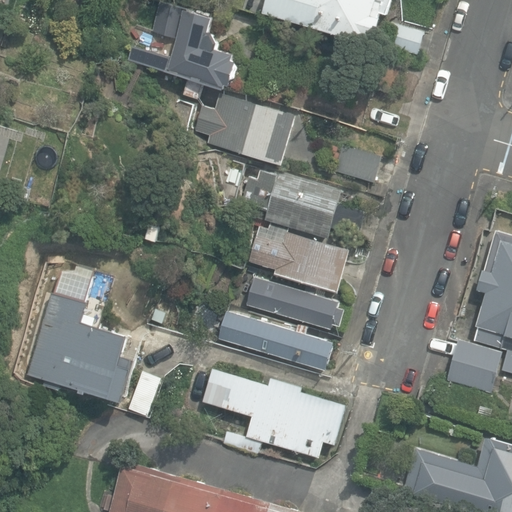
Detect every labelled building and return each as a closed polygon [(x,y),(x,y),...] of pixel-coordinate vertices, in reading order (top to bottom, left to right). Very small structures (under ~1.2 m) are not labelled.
[(154,32),(177,39),(187,7),(164,0),(154,32)] [(269,0),(266,13),(367,41),(368,36),(378,38),(384,17),(381,16),(385,1),(389,1),(388,0),(269,0)] [(148,64),(230,88),(232,84),(236,85),(243,60),(238,58),(239,52),(222,47),(224,41),(218,30),(214,30),(218,17),(188,9),(174,56),(134,46),(131,56),(147,59),(148,64)] [(386,42),(420,53),(426,32),(392,22),(386,42)] [(186,93),(201,97),(205,84),(191,79),(186,93)] [(211,143),(288,164),(302,114),(224,92),(220,107),(206,103),(199,130),(214,134),(211,143)] [(337,170),(378,182),(386,155),(344,143),(337,170)] [(336,227),(342,205),(347,188),(283,170),(282,173),(264,168),(261,178),(254,176),(246,201),(272,208),(269,218),(333,237),(336,227)] [(366,211),(342,205),(336,227),(360,234),(366,211)] [(511,232),(500,229),(488,268),(486,268),(479,289),(489,292),(479,325),(481,325),(478,338),(510,348),(504,369),(511,371),(511,232)] [(276,274),(341,292),(353,248),(289,230),(286,241),(259,234),(251,261),(277,268),(276,274)] [(32,372),(129,400),(138,367),(124,363),(133,334),(85,321),(91,301),(89,301),(98,270),(64,260),(32,372)] [(249,303),(335,328),(337,322),(344,325),(349,309),(341,306),(343,301),(257,276),(249,303)] [(166,329),(171,315),(151,309),(147,323),(166,329)] [(221,338),(329,369),(337,342),(309,333),(311,326),(301,323),(299,330),(229,310),(221,338)] [(449,379),(494,392),(507,350),(462,337),(449,379)] [(250,434),(321,456),(327,438),(338,441),(350,402),(305,388),(306,384),(274,375),(272,383),(214,366),(205,399),(256,414),(250,434)] [(132,408),(149,415),(162,377),(146,371),(132,408)] [(374,426),(397,433),(407,400),(384,393),(374,426)] [(226,443),(261,454),(264,441),(230,431),(226,443)] [(511,511),(511,441),(492,436),(471,510),(479,511),(511,511)] [(167,511),(178,475),(126,460),(111,511),(167,511)] [(365,477),(377,481),(381,469),(369,465),(365,477)] [(220,511),(228,489),(178,475),(167,511),(220,511)] [(271,511),(275,503),(228,489),(220,511),(271,511)] [(306,511),(275,503),(271,511),(306,511)]
